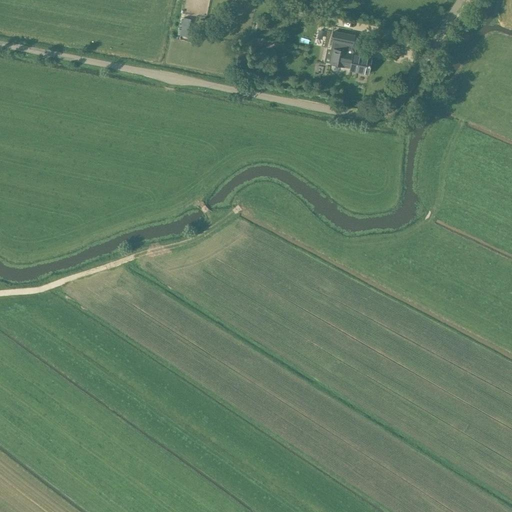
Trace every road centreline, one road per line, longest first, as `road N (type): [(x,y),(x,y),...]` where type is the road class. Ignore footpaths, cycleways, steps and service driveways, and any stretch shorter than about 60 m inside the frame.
road 1 (unclassified): [(0,44),(367,117),(399,97),(461,0)]
road 2 (track): [(0,293),(41,290),(197,238),(240,208)]
